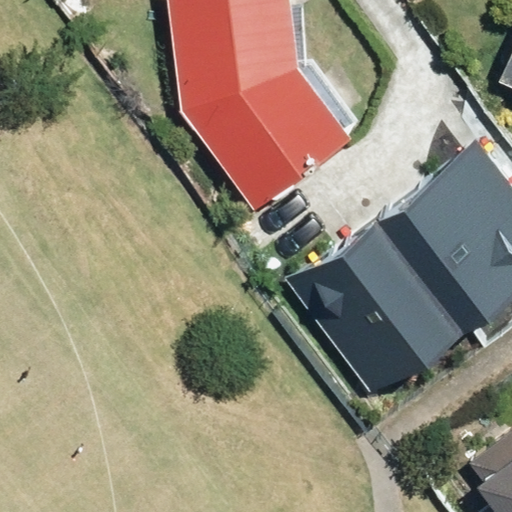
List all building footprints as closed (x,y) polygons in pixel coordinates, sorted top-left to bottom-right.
[(287,0),(165,0),(173,112),(247,213),(363,128),(308,53),(293,64),(287,0)] [(511,20),(489,62),(511,75),(511,20)] [(511,201),(454,123),(375,182),(461,296),(511,257),(511,201)] [(443,304),(359,191),(262,263),(347,376),(443,304)] [(511,511),(511,421),(456,465),(484,502),(470,511),(511,511)]
